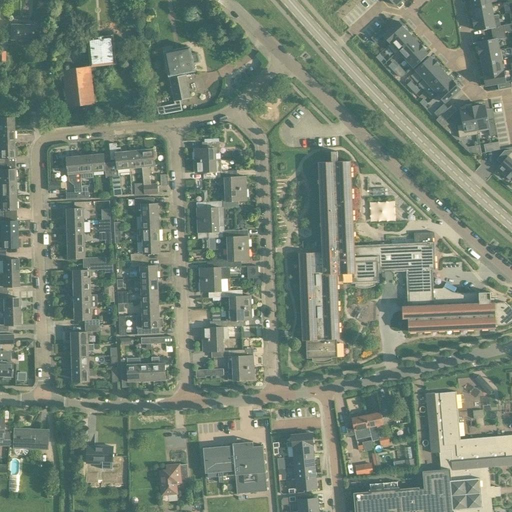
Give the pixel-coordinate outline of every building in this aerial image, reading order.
[(470,0),(472,9),(491,5),(489,0),(470,0)] [(493,16),(491,5),(472,9),(474,19),(493,16)] [(474,19),(472,19),(474,26),(475,26),(476,30),(491,28),(492,34),(504,31),(503,25),(500,26),(498,15),(493,16),(474,19)] [(383,35),(390,43),(391,43),(405,30),(406,30),(398,21),(385,34),(380,29),(371,38),(375,43),(383,35)] [(39,26),(10,25),(10,40),(24,40),(24,46),(31,46),(31,40),(39,41),(39,26)] [(398,51),(412,38),(405,30),(391,43),(390,43),(387,46),(395,54),(399,51),(398,51)] [(499,50),(497,39),(505,38),(504,31),(492,34),(493,40),(478,42),(479,47),(478,47),(479,54),(480,54),(480,53),(499,50)] [(87,40),(90,67),(62,69),(66,107),(95,104),(91,71),(95,71),(95,67),(116,65),(115,55),(120,54),(119,44),(114,45),(113,37),(87,40)] [(420,46),(419,46),(412,38),(398,51),(399,51),(406,59),(420,46)] [(420,45),(419,46),(420,46),(406,59),(413,67),(427,54),(424,51),(425,50),(420,45)] [(179,78),(178,75),(195,72),(193,65),(200,63),(198,54),(192,55),(190,48),(165,53),(169,77),(172,76),(172,79),(170,79),(174,101),(190,99),(185,76),(179,78)] [(480,54),(482,64),(501,61),(503,61),(501,49),(499,50),(480,53),(480,54)] [(376,57),(380,62),(384,59),(379,54),(376,57)] [(437,65),(438,66),(439,65),(434,59),(433,61),(430,57),(414,72),(422,80),(437,65)] [(501,61),(482,64),(484,74),(484,75),(503,71),(501,61)] [(397,67),(392,63),(388,66),(393,71),(397,67)] [(445,73),(438,66),(437,65),(422,80),(429,88),(431,86),(445,73)] [(398,66),(397,67),(393,71),(396,74),(402,69),(398,66)] [(485,86),(497,84),(497,83),(505,82),(503,71),(484,75),(484,74),(483,74),(485,86)] [(452,81),(445,73),(431,86),(438,94),(452,81)] [(438,94),(437,94),(445,103),(460,89),(452,81),(438,94)] [(419,91),(415,86),(411,89),(416,94),(419,91)] [(419,102),(424,107),(428,104),(423,99),(419,102)] [(448,109),(443,104),(434,112),(438,117),(448,109)] [(477,132),(478,132),(489,130),(490,137),(497,135),(494,119),(488,120),(485,106),(478,107),(478,106),(472,107),(476,128),(477,132)] [(478,134),(478,132),(477,132),(476,128),(472,107),(467,108),(467,109),(460,110),(463,124),(457,126),(459,138),(478,134)] [(443,121),(452,113),(448,109),(439,117),(443,121)] [(0,131),(13,131),(12,118),(5,118),(5,112),(0,111),(0,131)] [(0,145),(13,145),(13,131),(0,131),(0,145)] [(194,161),(215,160),(215,148),(219,148),(219,142),(204,142),(204,148),(193,149),(194,161)] [(13,145),(0,145),(0,163),(14,163),(14,157),(16,157),(17,155),(17,151),(15,150),(13,150),(13,145)] [(143,188),(144,194),(157,194),(157,183),(151,183),(150,174),(151,173),(151,169),(149,168),(149,166),(154,166),(153,159),(156,159),(157,158),(156,152),(155,151),(152,151),(152,149),(140,151),(141,167),(142,167),(144,184),(143,184),(143,188)] [(511,151),(510,150),(504,151),(497,160),(501,164),(499,167),(505,172),(503,173),(510,179),(511,178),(511,151)] [(127,152),(129,168),(141,167),(140,151),(127,152)] [(460,293),(455,293),(452,292),(448,290),(447,290),(443,287),(442,288),(433,288),(432,270),(435,270),(434,242),(431,242),(431,238),(434,238),(433,232),(419,233),(420,238),(422,238),(422,243),(350,246),(350,237),(353,237),(350,161),(337,161),(337,151),(330,152),(331,162),(318,162),(321,239),(325,239),(326,252),(299,253),(302,340),(305,340),(306,359),(311,358),(311,361),(316,362),(316,363),(322,363),(327,362),(329,362),(332,360),(332,357),(337,357),(336,339),(339,339),(336,274),(350,273),(351,284),(354,283),(355,286),(354,286),(359,288),(362,288),(365,288),(370,287),(372,286),(375,285),(374,285),(374,283),(378,282),(378,272),(406,271),(407,306),(402,307),(402,318),(407,318),(408,331),(417,331),(417,329),(422,328),(422,331),(431,330),(431,328),(437,328),(437,330),(446,330),(446,327),(451,327),(451,330),(460,329),(460,327),(466,327),(466,329),(474,329),(474,326),(480,326),(480,328),(489,328),(489,326),(501,325),(504,325),(507,324),(510,323),(511,320),(511,308),(505,302),(494,302),(494,297),(490,298),(490,292),(460,293)] [(122,195),(122,188),(121,188),(120,173),(130,172),(129,168),(127,152),(115,153),(116,162),(110,162),(112,177),(113,196),(122,195)] [(105,178),(112,177),(110,162),(104,163),(103,154),(90,155),(92,172),(105,171),(105,178)] [(92,172),(90,155),(78,157),(80,173),(80,179),(93,178),(92,172)] [(78,157),(65,158),(67,174),(68,174),(69,181),(73,184),(74,184),(75,193),(66,193),(66,199),(81,199),(80,192),(81,192),(80,179),(80,173),(78,157)] [(215,160),(194,161),(194,173),(203,173),(203,179),(220,178),(219,171),(222,171),(221,169),(220,167),(215,167),(215,160)] [(14,163),(0,163),(0,183),(15,183),(14,163)] [(219,171),(220,178),(224,178),(224,189),(246,188),(245,177),(237,177),(237,170),(222,171),(219,171)] [(0,196),(15,196),(15,183),(0,183),(0,196)] [(221,208),(238,207),(238,203),(244,203),(245,201),(246,200),(246,188),(224,189),(225,201),(220,201),(221,208)] [(0,215),(4,216),(4,210),(16,209),(15,196),(0,196),(0,215)] [(141,204),(141,216),(158,216),(157,203),(153,203),(154,197),(135,198),(135,205),(141,204)] [(196,208),(197,220),(218,219),(217,213),(221,213),(221,208),(220,201),(204,202),(204,208),(196,208)] [(66,208),(66,221),(83,220),(82,208),(89,208),(89,202),(74,202),(74,208),(66,208)] [(4,216),(0,215),(0,234),(16,234),(16,221),(4,221),(4,216)] [(137,229),(139,229),(142,229),(158,228),(158,216),(141,216),(136,217),(137,229)] [(218,219),(197,220),(197,232),(205,232),(206,238),(222,238),(222,231),(224,231),(224,226),(218,226),(218,219)] [(83,220),(66,221),(67,233),(83,233),(83,220)] [(159,241),(158,228),(142,229),(139,229),(140,235),(137,235),(138,242),(142,241),(159,241)] [(222,231),(222,238),(227,237),(227,249),(248,248),(248,236),(239,236),(239,230),(224,231),(222,231)] [(67,246),(84,245),(83,233),(67,233),(67,246)] [(0,247),(0,254),(5,254),(5,248),(17,248),(16,234),(0,234),(0,240),(0,241),(0,248),(0,247)] [(130,254),(131,261),(145,260),(145,254),(160,253),(159,241),(142,241),(143,254),(130,254)] [(82,258),(83,264),(105,263),(104,257),(84,258),(84,245),(67,246),(68,258),(82,258)] [(224,261),(224,267),(230,267),(241,267),(241,261),(249,260),(248,248),(227,249),(227,255),(223,255),(224,261)] [(1,273),(18,273),(17,260),(1,260),(1,273)] [(145,260),(131,261),(131,267),(140,266),(141,279),(157,278),(156,266),(146,266),(145,260)] [(224,261),(207,262),(207,268),(199,268),(199,280),(227,279),(230,279),(230,267),(224,267),(224,261)] [(105,263),(83,264),(83,270),(72,270),(73,283),(90,282),(89,270),(105,270),(105,263)] [(247,267),(248,278),(253,278),(258,278),(258,266),(247,267)] [(0,292),(6,293),(6,287),(18,286),(18,273),(1,273),(0,273),(0,292)] [(157,278),(141,279),(141,291),(157,290),(157,278)] [(225,291),(227,291),(227,279),(199,280),(200,292),(208,292),(208,298),(211,298),(225,297),(225,291)] [(90,282),(73,283),(73,295),(90,295),(90,282)] [(157,290),(141,291),(142,304),(158,303),(157,290)] [(225,291),(225,297),(229,297),(229,309),(251,308),(250,296),(242,296),(242,290),(225,291)] [(6,293),(0,292),(0,298),(2,299),(3,311),(0,311),(0,312),(19,311),(19,298),(7,298),(6,293)] [(74,308),(90,307),(90,295),(73,295),(74,308)] [(158,303),(142,304),(142,316),(158,315),(158,303)] [(84,320),(84,326),(99,325),(99,319),(91,319),(90,307),(74,308),(74,320),(84,320)] [(251,308),(229,309),(225,309),(226,321),(226,327),(244,326),(243,320),(251,320),(251,308)] [(20,325),(19,311),(0,312),(0,317),(3,317),(3,325),(0,324),(0,332),(8,332),(8,325),(20,325)] [(158,315),(142,316),(136,316),(137,335),(157,334),(157,328),(162,327),(162,321),(159,321),(158,315)] [(202,340),(223,339),(222,327),(226,327),(226,321),(209,321),(210,327),(201,328),(202,340)] [(71,345),(87,344),(87,332),(100,332),(99,325),(84,326),(85,332),(70,332),(71,345)] [(0,333),(0,341),(10,341),(10,334),(0,333)] [(211,358),(227,357),(227,350),(223,351),(223,339),(202,340),(202,352),(211,351),(211,358)] [(87,344),(71,345),(71,357),(88,357),(88,351),(93,350),(93,344),(87,344)] [(227,350),(227,357),(228,357),(228,368),(232,368),(253,368),(253,355),(245,356),(245,350),(227,350)] [(4,352),(0,352),(0,376),(3,376),(3,378),(9,379),(9,377),(11,377),(11,362),(10,362),(10,358),(4,358),(4,352)] [(72,370),(94,369),(88,369),(88,357),(71,357),(72,370)] [(152,364),(153,381),(165,380),(164,363),(159,363),(159,357),(151,357),(152,364)] [(140,358),(120,359),(121,374),(127,374),(127,382),(140,381),(139,364),(140,364),(140,358)] [(139,364),(140,381),(153,381),(152,364),(140,364),(139,364)] [(253,368),(232,368),(232,374),(228,374),(228,380),(233,380),(233,381),(254,380),(253,368)] [(96,369),(94,369),(72,370),(72,382),(89,381),(88,376),(96,376),(96,369)] [(25,373),(17,372),(17,380),(25,381),(25,373)] [(475,379),(482,387),(487,383),(479,375),(475,379)] [(491,511),(491,497),(495,497),(495,496),(500,495),(499,487),(494,487),(494,486),(490,486),(488,467),(511,464),(511,434),(460,439),(455,391),(434,393),(434,392),(426,393),(431,453),(439,452),(441,470),(423,471),(424,489),(418,489),(418,488),(398,490),(398,488),(397,488),(397,489),(392,489),(392,488),(392,489),(384,490),(384,489),(384,490),(376,491),(376,490),(376,491),(371,491),(371,490),(370,490),(370,492),(355,494),(356,511),(491,511)] [(366,415),(368,426),(369,426),(372,441),(379,440),(381,445),(390,443),(388,434),(382,436),(381,430),(384,430),(383,423),(385,423),(384,417),(382,418),(381,412),(366,415)] [(370,436),(368,426),(366,415),(351,418),(355,436),(355,435),(356,439),(370,436)] [(2,419),(0,419),(0,446),(9,446),(9,431),(2,431),(2,419)] [(47,430),(14,429),(13,448),(13,449),(13,450),(14,452),(14,453),(15,454),(16,455),(17,455),(18,456),(20,456),(21,456),(23,456),(24,455),(25,454),(26,453),(27,452),(28,450),(28,448),(46,449),(47,430)] [(293,446),(313,445),(312,433),(309,434),(309,432),(301,432),(301,434),(292,435),(292,442),(286,442),(287,447),(293,446)] [(244,442),(233,443),(233,445),(235,475),(237,494),(267,491),(263,445),(253,446),(245,447),(244,442)] [(216,447),(203,448),(206,478),(219,476),(219,482),(224,482),(223,476),(235,475),(233,445),(232,445),(221,446),(221,448),(216,448),(216,447)] [(314,456),(313,445),(293,446),(294,458),(313,456),(314,456)] [(112,447),(86,446),(85,463),(101,464),(102,461),(112,462),(112,447)] [(131,469),(131,457),(123,456),(123,468),(131,469)] [(295,468),(314,467),(313,456),(294,458),(295,468)] [(414,458),(408,459),(402,459),(404,470),(415,468),(414,458)] [(372,463),(356,466),(357,476),(373,473),(372,463)] [(176,483),(182,483),(188,483),(186,464),(180,464),(171,465),(171,469),(159,470),(161,495),(177,494),(176,483)] [(314,467),(295,468),(296,479),(315,477),(314,467)] [(296,479),(297,490),(316,488),(315,477),(296,479)] [(317,498),(298,500),(299,510),(318,508),(317,498)]
